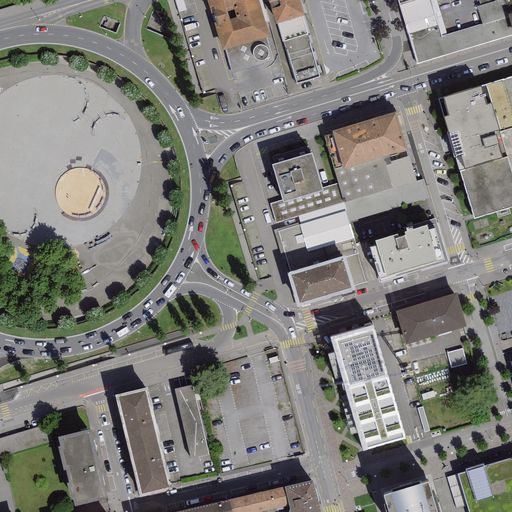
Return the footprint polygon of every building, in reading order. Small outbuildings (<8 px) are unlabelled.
[(269,38),(257,0),(205,0),(222,53),(269,38)] [(304,19),(298,0),(267,0),(276,28),(278,27),(303,20),(304,19)] [(438,26),(430,0),(418,0),(400,6),(408,35),(438,26)] [(438,26),(408,35),(417,64),(511,36),(511,29),(508,14),(503,0),(478,0),(480,5),(477,6),(482,25),(441,37),(438,26)] [(511,0),(503,0),(508,14),(511,13),(511,0)] [(303,20),(278,27),(297,84),(320,78),(303,20)] [(511,78),(486,86),(500,133),(511,129),(511,78)] [(486,86),(438,101),(474,220),(511,209),(511,171),(500,133),(486,86)] [(407,153),(396,115),(324,137),(334,171),(342,168),(343,172),(407,153)] [(308,147),(272,157),(275,167),(272,168),(282,201),(270,204),(276,224),(344,203),(338,184),(321,189),(308,147)] [(416,183),(407,153),(343,172),(342,168),(334,171),(338,184),(344,203),(344,204),(397,188),(416,183)] [(416,183),(397,188),(403,206),(428,198),(423,181),(416,183)] [(278,232),(291,276),(287,277),(297,311),(355,294),(354,291),(367,287),(346,213),(278,232)] [(427,230),(405,236),(416,272),(444,264),(435,232),(434,229),(427,231),(427,230)] [(380,283),(416,272),(405,236),(375,245),(377,250),(370,252),(380,283)] [(456,296),(395,314),(405,347),(466,329),(456,296)] [(373,333),(335,344),(349,392),(387,381),(373,333)] [(452,367),(469,365),(466,348),(450,351),(452,367)] [(387,381),(349,392),(347,393),(365,452),(405,440),(387,381)] [(192,387),(174,391),(191,460),(208,456),(192,387)] [(115,399),(127,451),(160,443),(147,391),(115,399)] [(48,425),(0,439),(0,457),(53,442),(48,425)] [(90,433),(57,441),(60,450),(57,451),(64,474),(66,474),(69,486),(67,487),(70,501),(72,501),(75,510),(108,502),(90,433)] [(172,493),(160,443),(127,451),(140,501),(172,493)] [(511,511),(511,460),(484,469),(483,466),(466,472),(467,475),(458,477),(468,511),(511,511)] [(320,511),(313,480),(284,487),(289,505),(290,511),(320,511)] [(229,500),(232,511),(260,511),(289,505),(284,487),(229,500)] [(435,511),(428,489),(384,502),(386,511),(435,511)] [(232,511),(229,500),(177,511),(232,511)]
